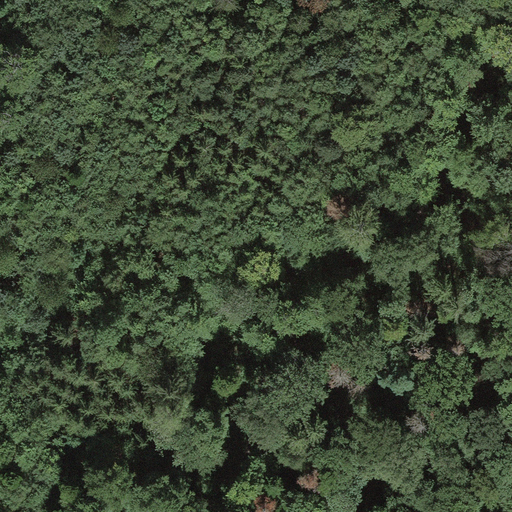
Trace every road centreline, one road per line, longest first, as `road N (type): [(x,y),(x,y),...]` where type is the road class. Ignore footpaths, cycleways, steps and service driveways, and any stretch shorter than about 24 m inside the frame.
road 1 (track): [(248,511),(269,402),(297,347),(383,233),(443,199),(472,202),(511,227)]
road 2 (track): [(152,0),(90,184)]
road 3 (track): [(443,199),(445,167),(460,135),(511,80)]
